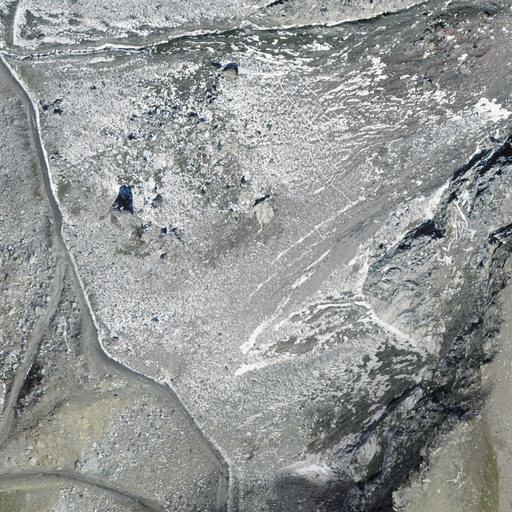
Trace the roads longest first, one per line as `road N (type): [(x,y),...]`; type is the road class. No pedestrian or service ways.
road 1 (track): [(221,511),(223,469),(165,390),(107,361),(93,344),(66,255)]
road 2 (track): [(66,255),(32,112),(0,63)]
road 3 (track): [(0,434),(66,255)]
road 4 (track): [(0,482),(87,475),(156,511)]
